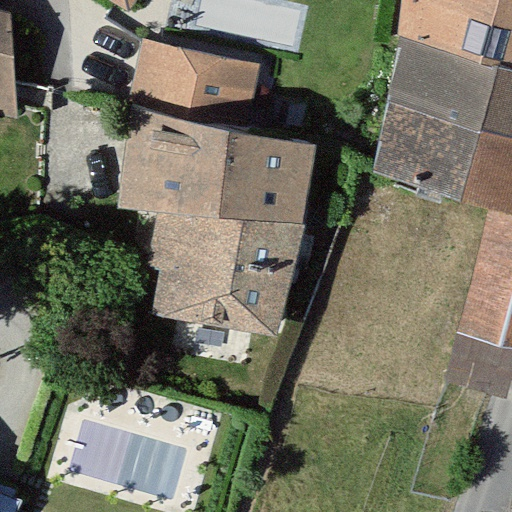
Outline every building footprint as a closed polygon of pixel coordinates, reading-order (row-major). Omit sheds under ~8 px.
[(4,1),(0,0),(0,104),(17,109),(4,1)] [(511,0),(401,0),(400,25),(372,156),(511,190),(511,0)] [(246,57),(140,41),(116,194),(147,199),(138,257),(158,260),(152,294),(288,315),(318,122),(238,110),(246,57)] [(511,205),(493,201),(461,324),(511,336),(511,205)] [(15,511),(23,495),(0,485),(0,511),(15,511)]
